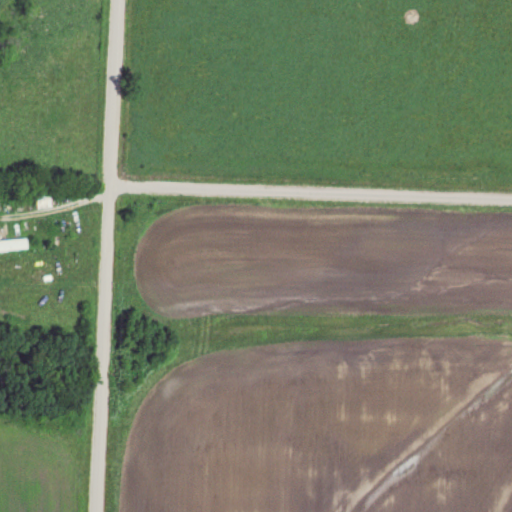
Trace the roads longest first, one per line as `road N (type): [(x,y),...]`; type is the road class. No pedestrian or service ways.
road 1 (residential): [(99,511),(117,0)]
road 2 (residential): [(511,203),(112,192)]
